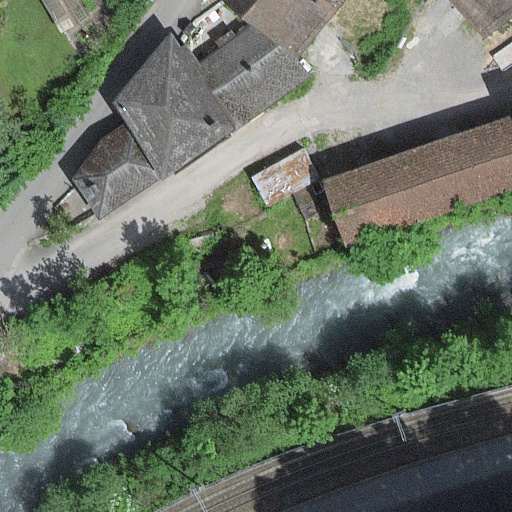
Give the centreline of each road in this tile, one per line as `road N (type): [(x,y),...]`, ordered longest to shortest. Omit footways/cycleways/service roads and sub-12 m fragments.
road 1 (track): [(0,291),(20,293),(151,218),(280,126),(399,91),(511,75)]
road 2 (residential): [(0,254),(36,185),(178,0)]
road 3 (secondary): [(511,468),(376,511)]
